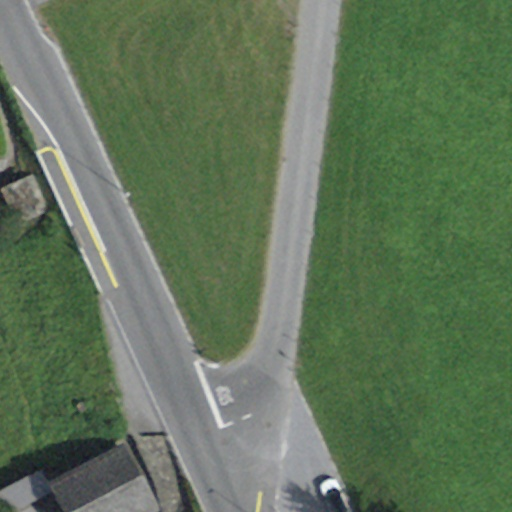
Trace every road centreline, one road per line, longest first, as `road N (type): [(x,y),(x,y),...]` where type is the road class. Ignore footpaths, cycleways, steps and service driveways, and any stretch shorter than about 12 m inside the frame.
road 1 (residential): [(0,3),(202,453)]
road 2 (residential): [(322,0),(278,339),(260,408),(202,453)]
